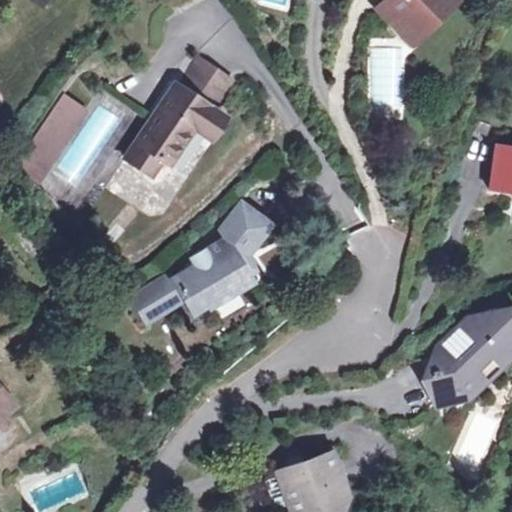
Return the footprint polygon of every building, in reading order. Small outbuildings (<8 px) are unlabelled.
[(390,0),(385,6),(409,30),(427,12),(433,18),(450,0),(390,0)] [(196,85),(216,56),(180,33),(161,62),(196,85)] [(161,62),(158,60),(107,138),(134,154),(144,138),(152,143),(176,107),(183,112),(198,87),(196,85),(161,62)] [(48,85),(21,138),(35,145),(23,168),(32,172),(71,97),(48,85)] [(209,93),(198,87),(183,112),(194,119),(209,93)] [(21,138),(9,161),(23,168),(35,145),(21,138)] [(511,147),(502,146),(495,188),(511,191),(511,147)] [(222,262),(229,272),(243,262),(247,268),(286,240),(281,231),(271,218),(296,178),(270,162),(251,192),(258,201),(226,222),(230,229),(209,243),(222,262)] [(300,185),(294,181),(271,218),(281,231),(288,227),(280,216),(300,185)] [(206,239),(170,264),(177,265),(205,246),(206,239)] [(206,239),(205,246),(215,260),(222,262),(206,239)] [(187,280),(185,286),(222,262),(215,260),(187,280)] [(243,262),(229,272),(233,278),(247,268),(243,262)] [(170,264),(185,286),(187,280),(177,265),(170,264)] [(444,348),(450,354),(444,360),(424,363),(425,377),(417,379),(420,397),(432,396),(432,403),(470,397),(511,358),(511,328),(509,312),(495,312),(473,334),(464,329),(444,348)] [(326,454),(272,472),(286,511),(306,511),(319,491),(337,502),(339,492),(326,454)] [(272,472),(257,477),(266,501),(286,511),(272,472)] [(87,489),(74,511),(94,511),(103,498),(87,489)]
